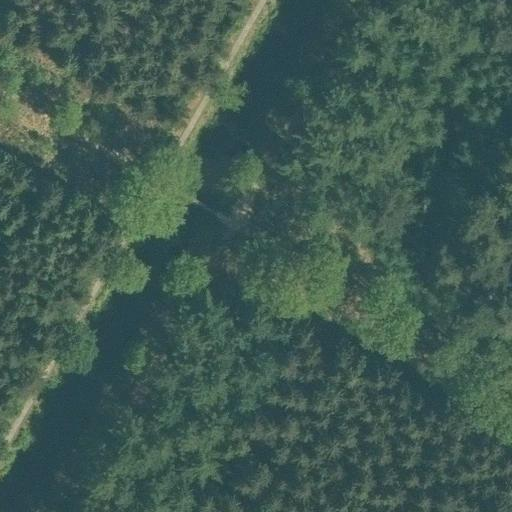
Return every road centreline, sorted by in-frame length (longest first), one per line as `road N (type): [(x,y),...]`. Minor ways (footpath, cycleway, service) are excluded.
road 1 (track): [(59,511),(229,221)]
road 2 (track): [(229,221),(356,0)]
